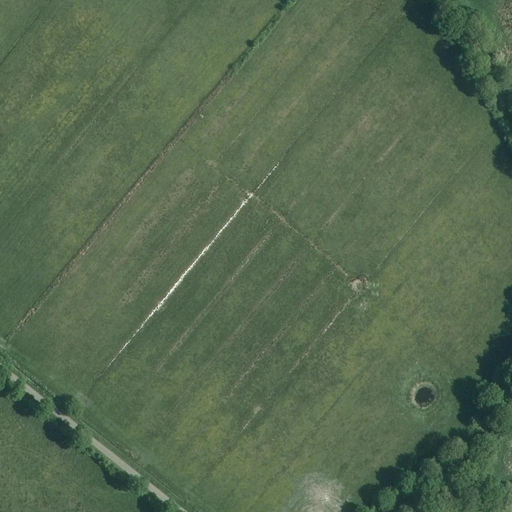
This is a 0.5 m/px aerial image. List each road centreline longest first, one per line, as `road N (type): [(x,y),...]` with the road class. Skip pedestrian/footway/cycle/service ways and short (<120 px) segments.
road 1 (unclassified): [(179,511),(0,368)]
road 2 (track): [(511,367),(455,465),(383,511)]
road 3 (track): [(446,0),(511,124)]
